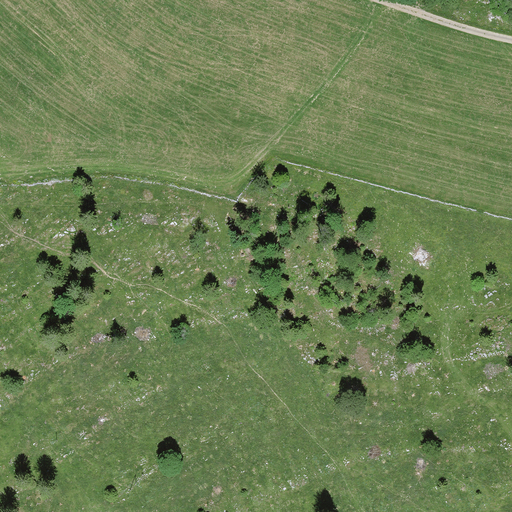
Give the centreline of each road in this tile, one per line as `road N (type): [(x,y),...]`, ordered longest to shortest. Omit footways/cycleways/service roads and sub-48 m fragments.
road 1 (track): [(0,174),(141,176),(246,195),(380,5)]
road 2 (track): [(511,37),(380,5)]
